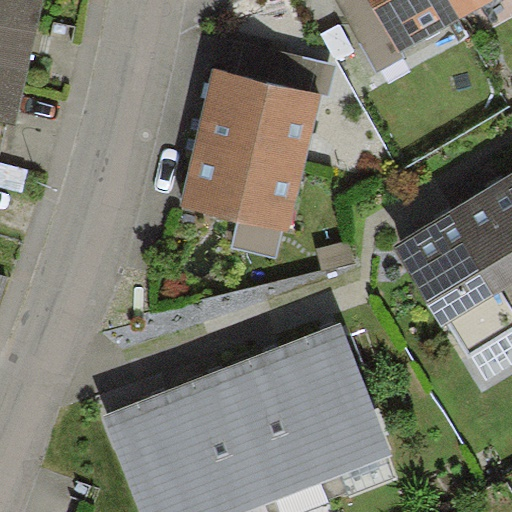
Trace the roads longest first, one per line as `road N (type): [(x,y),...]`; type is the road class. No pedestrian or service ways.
road 1 (residential): [(511,79),(357,173),(319,246),(61,349)]
road 2 (residential): [(61,349),(117,202),(167,4)]
road 3 (residential): [(0,484),(61,349)]
